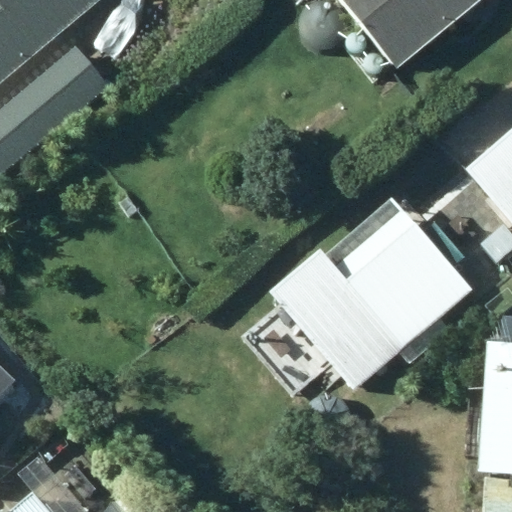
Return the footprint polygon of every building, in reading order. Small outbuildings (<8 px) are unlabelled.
[(0,0),(0,80),(95,0),(0,0)] [(347,0),(400,63),(474,0),(347,0)] [(76,41),(0,108),(0,178),(111,80),(91,58),(76,41)] [(405,211),(331,276),(403,359),(477,294),(405,211)] [(490,269),(511,250),(511,220),(475,251),(490,269)] [(511,511),(511,346),(489,345),(480,475),(486,475),(484,511),(511,511)] [(0,399),(13,385),(0,372),(0,399)] [(367,432),(377,443),(392,430),(381,419),(367,432)] [(2,511),(56,511),(35,486),(2,511)]
